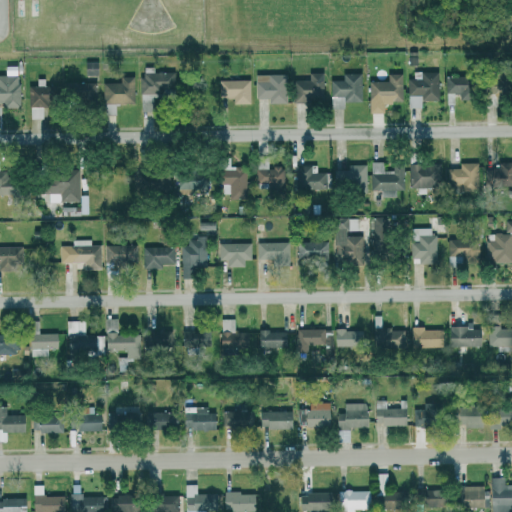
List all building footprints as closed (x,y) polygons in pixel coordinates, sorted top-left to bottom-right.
[(94,62),(82,62),(83,74),(95,74),(94,62)] [(152,72),(152,67),(142,67),(142,76),(138,76),(139,111),(152,110),(152,93),(173,92),(172,71),(152,72)] [(407,107),(421,107),(420,100),(437,99),(437,71),(413,71),(413,78),(407,78),(407,107)] [(291,79),(291,101),(322,101),(322,73),(307,73),(307,79),(291,79)] [(360,73),(341,73),(341,80),(329,80),(330,107),(342,107),(342,102),(360,101),(360,73)] [(368,112),(382,112),(382,102),(401,102),(401,73),(386,74),(387,80),(367,80),(368,112)] [(284,74),(254,74),(254,98),(266,97),(266,103),(285,103),(284,74)] [(0,75),(0,107),(18,107),(18,75),(0,75)] [(445,93),(464,92),(463,75),(444,76),(445,93)] [(132,103),(132,76),(118,76),(118,82),(102,82),(102,114),(114,114),(113,103),(132,103)] [(27,106),(54,106),(55,86),(43,85),(43,79),(36,78),(35,85),(28,85),(27,106)] [(248,79),(217,80),(218,98),(231,97),(231,103),(248,103),(248,79)] [(93,82),(65,82),(65,102),(94,101),(93,82)] [(445,104),(453,104),(453,93),(445,93),(445,104)] [(245,167),(229,166),(229,157),(218,157),(217,184),(222,184),(221,196),(245,197),(245,167)] [(267,182),(267,195),(282,196),(283,167),(266,166),(266,161),(256,160),(255,182),(267,182)] [(379,196),(393,196),(394,189),(402,189),(403,164),(392,163),(392,170),(382,170),(382,162),(370,161),(370,189),(379,189),(379,196)] [(438,162),(408,163),(408,186),(439,185),(438,162)] [(477,186),(476,162),(458,163),(458,168),(445,168),(446,190),(463,190),(463,186),(477,186)] [(365,164),(346,164),(346,170),(334,170),(333,190),(364,191),(365,164)] [(294,189),(328,189),(328,173),(315,173),(314,165),(294,165),(294,189)] [(511,166),(484,167),(484,186),(511,185),(511,166)] [(77,168),(36,169),(37,194),(48,193),(48,202),(78,201),(77,168)] [(177,168),(176,192),(204,193),(204,169),(177,168)] [(0,193),(8,194),(8,171),(0,170),(0,193)] [(167,192),(168,174),(143,174),(143,191),(167,192)] [(346,217),(333,217),(332,264),(360,265),(360,235),(346,235),(346,217)] [(372,219),(370,261),(398,262),(399,237),(385,236),(385,219),(372,219)] [(409,257),(417,258),(417,263),(434,263),(435,234),(429,234),(429,227),(409,227),(409,257)] [(484,233),(485,266),(493,266),(493,263),(511,262),(510,233),(484,233)] [(179,245),(180,273),(193,273),(193,268),(205,267),(204,237),(186,238),(186,245),(179,245)] [(446,255),(477,256),(478,239),(447,238),(446,255)] [(82,269),(100,269),(100,245),(89,245),(89,239),(67,239),(68,262),(82,261),(82,269)] [(295,241),(295,260),(327,260),(326,241),(295,241)] [(243,266),(243,259),(250,259),(250,243),(217,242),(217,259),(226,259),(225,266),(243,266)] [(256,242),(256,265),(286,265),(286,242),(256,242)] [(135,244),(103,245),(104,263),(135,263),(135,244)] [(0,246),(0,270),(19,270),(18,246),(0,246)] [(142,247),(141,267),(160,268),(160,263),(172,263),(173,247),(142,247)] [(461,263),(460,255),(447,256),(447,264),(461,263)] [(373,315),(372,350),(402,351),(403,329),(379,329),(379,316),(373,315)] [(105,350),(124,349),(125,362),(138,361),(137,333),(116,333),(116,317),(104,318),(105,350)] [(246,332),(233,332),(233,318),(219,318),(219,350),(246,350),(246,332)] [(28,356),(48,355),(48,348),(56,348),(56,332),(37,333),(37,320),(27,321),(28,356)] [(94,334),(83,334),(84,320),(67,320),(66,357),(93,358),(94,334)] [(447,326),(447,346),(474,347),(474,322),(465,321),(465,326),(447,326)] [(486,345),(511,345),(510,339),(511,339),(511,325),(485,326),(486,345)] [(323,344),(323,328),(296,329),(296,352),(306,352),(306,344),(323,344)] [(333,346),(354,346),(354,329),(333,328),(333,346)] [(440,329),(410,328),(409,346),(439,347),(440,329)] [(148,330),(147,348),(170,349),(171,331),(148,330)] [(285,331),(257,330),(257,347),(285,348),(285,331)] [(207,331),(189,332),(189,347),(208,346),(207,331)] [(0,353),(15,354),(16,334),(0,334),(0,353)] [(404,424),(405,399),(399,399),(399,407),(385,407),(385,399),(374,399),(373,424),(404,424)] [(307,409),(303,409),(303,426),(327,425),(327,402),(307,402),(307,409)] [(365,402),(342,402),(342,412),(335,412),(335,428),(365,428),(365,402)] [(21,414),(4,414),(4,405),(0,405),(0,440),(4,440),(4,431),(21,431),(21,414)] [(449,406),(449,424),(479,424),(479,405),(449,406)] [(511,405),(489,405),(489,424),(511,424),(511,405)] [(75,430),(94,429),(94,406),(74,407),(75,430)] [(182,407),(181,428),(212,428),(213,408),(182,407)] [(101,427),(135,429),(136,410),(101,409),(101,427)] [(223,411),(223,427),(252,426),(251,410),(223,411)] [(289,410),(259,410),(259,428),(290,427),(289,410)] [(143,428),(169,428),(170,411),(143,411),(143,428)] [(30,431),(61,431),(60,412),(30,413),(30,431)] [(501,476),(488,476),(489,511),(511,511),(511,483),(502,484),(501,476)] [(214,510),(214,492),(195,493),(195,483),(183,483),(183,510),(214,510)] [(62,511),(62,495),(42,496),(42,484),(31,484),(31,511),(62,511)] [(481,484),(456,485),(457,507),(482,506),(481,484)] [(412,487),(413,506),(435,505),(434,486),(412,487)] [(367,508),(367,489),(336,489),(336,509),(367,508)] [(221,492),(222,511),(255,510),(254,491),(221,492)] [(297,509),(327,510),(328,492),(297,491),(297,509)] [(99,511),(99,495),(80,496),(80,492),(69,492),(69,511),(99,511)] [(113,502),(109,501),(106,511),(132,511),(135,496),(114,492),(113,502)] [(177,511),(177,493),(148,493),(148,511),(177,511)] [(396,508),(395,494),(374,494),(375,509),(396,508)] [(0,511),(25,511),(25,498),(0,497),(0,511)]
